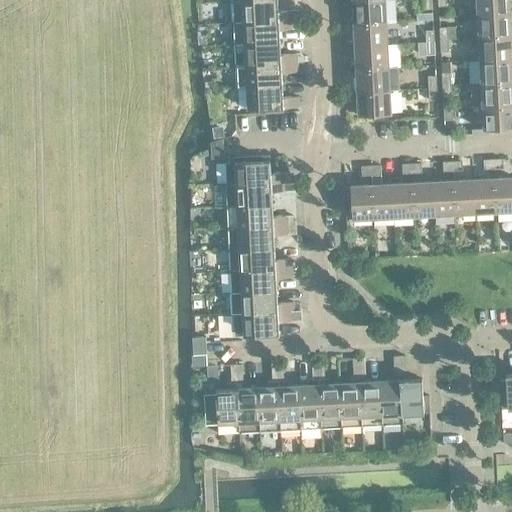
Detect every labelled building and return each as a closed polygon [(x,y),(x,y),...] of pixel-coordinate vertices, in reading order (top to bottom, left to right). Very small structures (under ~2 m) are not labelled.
[(277,0),(251,0),(232,1),(233,23),(301,19),(301,12),(298,10),(278,11),(277,0)] [(394,0),(364,0),(352,1),(353,15),(347,21),(348,24),(386,22),(396,21),(394,0)] [(432,9),(431,0),(423,0),(424,9),(432,9)] [(476,0),(477,15),(510,13),(509,0),(476,0)] [(510,13),(477,15),(479,37),(511,35),(511,28),(510,27),(510,13)] [(279,42),(279,30),(299,29),(301,26),(301,19),(233,23),(234,45),(236,44),(279,42)] [(386,22),(348,24),(348,26),(354,32),(354,46),(387,44),(386,22)] [(455,27),(439,27),(440,40),(448,39),(456,39),(455,27)] [(434,42),(433,30),(425,30),(426,42),(434,42)] [(511,35),(479,37),(480,60),(511,58),(511,56),(511,44),(511,43),(511,35)] [(448,39),(440,40),(440,51),(448,51),(448,39)] [(236,44),(237,51),(236,55),(235,59),(235,63),(235,66),(245,66),(245,65),(296,62),(296,53),(280,54),(279,42),(236,44)] [(434,54),(434,42),(426,42),(426,54),(434,54)] [(387,44),(354,46),(355,60),(350,66),(350,70),(388,68),(387,44)] [(511,58),(480,60),(481,83),(511,81),(511,58)] [(245,65),(245,66),(246,87),(282,85),(281,73),(297,72),(296,62),(245,65)] [(388,68),(350,70),(350,72),(356,77),(357,91),(357,92),(389,90),(388,68)] [(449,72),(441,73),(442,85),(450,85),(449,72)] [(436,88),(436,76),(428,76),(428,88),(436,88)] [(511,103),(511,81),(481,83),(482,106),(511,103)] [(282,97),(282,85),(246,87),(236,87),(238,110),(299,106),(298,96),(282,97)] [(450,85),(442,85),(443,97),(451,96),(450,85)] [(437,100),(436,88),(428,88),(429,100),(437,100)] [(357,92),(357,91),(351,91),(351,95),(357,100),(358,115),(390,114),(389,90),(357,92)] [(511,103),(482,106),(483,129),(472,129),(472,135),(488,134),(487,129),(511,127),(511,103)] [(451,107),(443,108),(444,120),(452,119),(451,107)] [(222,138),(210,143),(211,158),(223,157),(222,138)] [(492,159),(493,168),(503,168),(502,158),(492,159)] [(225,185),(287,181),(286,172),(270,173),(269,160),(245,161),(245,159),(243,159),(243,161),(225,162),(226,184),(225,184),(225,185)] [(492,159),(483,159),(484,169),(493,168),(492,159)] [(452,161),(452,170),(462,170),(462,160),(452,161)] [(443,171),(452,170),(452,161),(442,161),(443,171)] [(402,173),(412,173),(411,163),(401,164),(402,173)] [(411,163),(412,173),(421,172),(421,163),(411,163)] [(361,175),(371,175),(371,165),(361,166),(361,175)] [(371,165),(371,175),(380,174),(380,165),(371,165)] [(511,177),(493,178),(495,212),(511,210),(511,177)] [(473,179),(475,213),(495,212),(493,178),(473,179)] [(475,213),(473,179),(453,180),(455,214),(475,213)] [(455,214),(453,180),(432,181),(434,215),(455,214)] [(287,190),(287,181),(225,185),(226,206),(272,204),(271,191),(287,190)] [(434,215),(432,181),(412,182),(414,216),(434,215)] [(392,183),(394,217),(414,216),(412,182),(392,183)] [(394,217),(392,183),(372,184),(373,218),(394,217)] [(373,218),(372,184),(350,185),(352,219),(373,218)] [(272,204),(226,206),(227,227),(296,224),(295,218),(292,215),(272,216),(272,204)] [(296,230),(296,224),(227,227),(229,249),(274,247),(273,234),(293,233),(296,230)] [(229,249),(230,271),(291,268),(291,258),(275,259),(274,247),(229,249)] [(231,293),(241,292),(276,290),(276,278),(292,277),(291,268),(230,271),(231,293)] [(277,302),(276,290),(241,292),(242,313),(242,314),(293,311),(293,302),(277,302)] [(242,314),(242,313),(232,313),(233,336),(278,334),(278,321),(294,320),(293,311),(242,314)] [(205,337),(192,338),(193,354),(206,353),(205,337)] [(193,354),(191,354),(192,366),(207,365),(206,353),(193,354)] [(393,356),(394,365),(405,365),(405,355),(393,356)] [(353,368),(364,367),(364,357),(352,358),(353,368)] [(311,360),(312,370),(324,369),(323,359),(311,360)] [(271,362),(271,372),(283,371),(283,361),(271,362)] [(230,364),(230,374),(242,373),(242,364),(230,364)] [(405,365),(394,365),(394,375),(406,374),(405,365)] [(365,376),(364,367),(353,368),(353,377),(359,377),(365,376)] [(324,378),(324,369),(312,370),(312,378),(312,379),(318,379),(324,379),(324,378)] [(284,381),(283,371),(271,372),(272,380),(272,381),(278,381),(284,381)] [(243,383),(242,373),(230,374),(231,383),(237,383),(243,383)] [(339,383),(329,383),(329,377),(324,378),(324,379),(318,379),(320,428),(341,427),(339,383)] [(349,377),(350,382),(339,383),(341,427),(362,426),(359,382),(360,382),(359,377),(353,377),(349,377)] [(298,385),(300,429),(320,428),(318,379),(312,379),(312,378),(308,379),(308,384),(298,385)] [(430,412),(429,395),(422,395),(422,378),(400,379),(402,414),(430,412)] [(403,424),(402,414),(400,379),(380,380),(382,425),(403,424)] [(257,387),(260,431),(280,430),(278,386),(278,381),(272,381),(272,380),(267,381),(267,386),(257,387)] [(382,425),(380,380),(360,382),(359,382),(362,426),(382,425)] [(239,432),(237,388),(237,383),(231,383),(226,383),(226,388),(215,389),(216,393),(204,394),(205,424),(217,423),(218,433),(239,432)] [(300,429),(298,385),(278,386),(280,430),(300,429)] [(260,431),(257,387),(237,388),(239,432),(260,431)]
